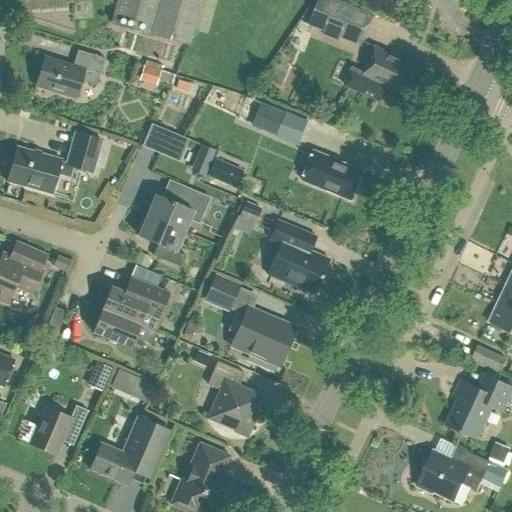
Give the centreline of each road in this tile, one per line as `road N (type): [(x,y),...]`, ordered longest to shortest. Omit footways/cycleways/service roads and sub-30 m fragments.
road 1 (tertiary): [(280,511),(476,89)]
road 2 (residential): [(511,113),(327,511)]
